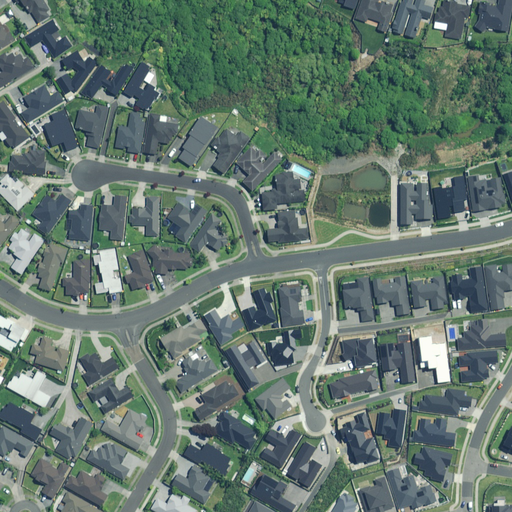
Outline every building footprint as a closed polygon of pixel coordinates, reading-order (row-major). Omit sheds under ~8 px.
[(14,0),(17,4),(22,1),(30,14),(32,12),(38,24),(50,17),(47,13),(50,11),(43,0),(14,0)] [(357,0),(341,0),(345,1),(344,6),(355,10),(357,0)] [(362,0),(356,19),(367,23),(369,18),(381,22),(379,30),(387,32),(393,13),(391,13),(394,3),(385,0),(383,0),(382,4),(379,3),(379,0),(362,0)] [(422,0),(417,0),(417,1),(415,5),(413,4),(413,0),(402,0),(393,31),(403,35),(410,13),(413,14),(406,35),(416,38),(422,17),(430,20),(434,8),(424,5),(426,1),(422,0)] [(484,33),(487,28),(489,28),(508,31),(511,0),(500,0),(499,7),(480,4),(479,12),(482,13),(480,21),(476,26),(484,33)] [(457,3),(444,1),(443,6),(440,5),(437,23),(448,24),(446,37),(462,40),(465,18),(469,19),(471,7),(457,4),(457,3)] [(60,31),(53,20),(25,38),(32,48),(44,41),(55,59),(73,48),(66,37),(57,43),(52,36),(60,31)] [(0,50),(15,41),(10,33),(7,35),(2,27),(0,28),(0,50)] [(79,72),(74,80),(71,81),(67,74),(61,78),(57,79),(67,96),(75,92),(77,93),(97,63),(89,58),(85,64),(78,52),(62,61),(68,72),(74,69),(79,72)] [(15,57),(13,53),(7,57),(5,53),(0,56),(0,63),(2,66),(0,67),(4,72),(0,74),(0,88),(34,68),(28,58),(24,61),(20,54),(15,57)] [(151,68),(143,63),(124,92),(133,98),(134,96),(140,99),(136,105),(147,112),(155,98),(157,99),(160,94),(155,91),(156,88),(151,84),(156,76),(149,72),(151,68)] [(107,79),(111,73),(102,66),(83,92),(92,99),(103,84),(108,87),(106,90),(117,96),(133,68),(125,64),(114,83),(107,79)] [(51,96),(45,85),(24,98),(30,108),(22,113),(29,124),(64,102),(58,92),(51,96)] [(16,120),(4,102),(0,104),(0,117),(0,118),(0,131),(3,135),(4,134),(7,138),(5,140),(10,147),(15,148),(30,138),(21,126),(20,127),(15,120),(16,120)] [(109,108),(98,105),(96,114),(80,110),(76,128),(88,131),(87,135),(89,136),(87,146),(99,149),(109,108)] [(78,147),(65,110),(51,115),(53,122),(45,125),(53,147),(64,143),(67,151),(78,147)] [(145,122),(143,122),(144,116),(140,115),(140,113),(131,111),(131,116),(129,116),(127,127),(119,126),(116,148),(126,150),(127,147),(129,147),(128,152),(140,154),(145,122)] [(161,116),(151,114),(145,153),(157,155),(159,142),(171,144),(172,135),(176,135),(178,125),(160,122),(161,116)] [(218,128),(201,118),(184,148),(186,149),(179,159),(192,167),(205,145),(206,146),(211,138),(212,138),(218,128)] [(272,118),(264,124),(289,154),(296,148),(272,118)] [(238,137),(227,130),(214,148),(221,154),(218,158),(219,159),(214,166),(225,174),(250,138),(241,132),(238,137)] [(267,157),(254,144),(236,163),(250,175),(243,182),(253,191),(285,158),(277,150),(263,165),(261,163),(267,157)] [(44,162),(45,151),(31,150),(30,155),(25,154),(24,157),(13,156),(12,162),(11,162),(10,172),(45,175),(46,162),(44,162)] [(295,180),(294,171),(283,173),(283,174),(276,175),(278,189),(273,189),(273,192),(263,193),(265,210),(278,209),(277,204),(306,201),(304,190),(302,190),(301,179),(295,180)] [(13,180),(8,175),(1,182),(3,184),(0,186),(0,192),(18,211),(34,195),(16,177),(13,180)] [(442,186),(434,187),(439,218),(451,216),(449,205),(454,205),(455,211),(465,210),(464,199),(467,199),(464,175),(455,176),(456,186),(442,188),(442,186)] [(468,176),(473,211),(490,209),(490,208),(502,206),(502,204),(506,204),(504,193),(503,194),(501,177),(480,180),(479,175),(468,176)] [(433,218),(433,204),(429,204),(429,200),(427,200),(427,182),(418,182),(417,191),(413,191),(413,183),(401,182),(401,223),(413,223),(413,213),(416,213),(416,218),(433,218)] [(72,201),(62,195),(57,202),(47,195),(34,215),(44,222),(38,230),(49,236),(72,201)] [(127,197),(116,196),(115,206),(102,205),(100,230),(112,231),(111,239),(123,241),(127,197)] [(158,236),(159,198),(148,198),(148,209),(133,208),(132,226),(147,226),(147,236),(158,236)] [(192,213),(179,204),(168,219),(182,229),(176,236),(186,243),(208,212),(197,204),(192,213)] [(93,206),(82,205),(81,212),(70,211),(69,220),(73,220),(72,228),(71,228),(70,240),(90,241),(93,206)] [(296,219),(295,211),(279,213),(280,229),(268,230),(269,242),(278,241),(279,243),(309,240),(307,229),(299,229),(298,218),(296,219)] [(0,215),(1,214),(0,213),(0,245),(19,222),(12,216),(5,225),(0,220),(0,215)] [(222,222),(212,215),(190,246),(200,253),(207,243),(219,251),(222,246),(224,247),(228,241),(226,240),(227,238),(216,230),(222,222)] [(14,254),(18,257),(12,268),(22,274),(44,240),(35,234),(29,242),(26,240),(29,234),(22,229),(18,235),(15,233),(10,240),(13,242),(9,248),(15,252),(14,254)] [(68,249),(52,244),(50,250),(46,249),(44,257),(45,257),(43,263),(41,263),(38,272),(40,272),(39,277),(43,278),(40,288),(51,292),(61,262),(64,263),(68,249)] [(153,268),(155,268),(155,273),(168,274),(168,270),(177,270),(177,269),(188,270),(188,267),(193,267),(193,254),(175,253),(175,251),(165,250),(165,253),(163,253),(154,245),(147,252),(154,259),(153,268)] [(119,269),(115,249),(98,251),(99,255),(94,256),(95,265),(100,265),(101,273),(102,273),(104,283),(95,284),(97,294),(110,292),(110,294),(123,292),(120,279),(114,280),(113,270),(119,269)] [(154,282),(144,251),(129,256),(135,273),(126,276),(129,283),(130,283),(133,291),(145,287),(145,285),(154,282)] [(89,294),(90,262),(75,262),(74,279),(64,278),(64,286),(66,286),(66,295),(79,296),(79,294),(89,294)] [(497,265),(486,266),(492,310),(505,308),(503,297),(505,297),(504,290),(511,289),(511,263),(503,265),(503,271),(498,272),(497,265)] [(471,312),(488,310),(482,266),(470,268),(472,278),(463,279),(462,274),(452,275),(453,281),(451,281),(453,293),(455,292),(456,299),(466,298),(465,296),(469,295),(471,312)] [(422,274),(412,276),(413,281),(411,281),(414,307),(426,305),(425,299),(431,298),(432,309),(444,308),(443,302),(447,301),(443,276),(433,277),(434,283),(423,284),(422,274)] [(381,278),(373,279),(375,297),(377,296),(378,303),(392,301),(392,305),(396,305),(397,314),(410,313),(405,276),(395,277),(396,282),(382,284),(381,278)] [(344,290),(343,290),(346,308),(357,306),(358,310),(361,310),(362,321),(374,319),(368,277),(358,278),(358,282),(343,284),(344,290)] [(280,307),(283,326),(305,323),(303,310),(299,310),(298,302),(300,302),(299,297),(302,297),(300,286),(288,288),(288,286),(279,288),(282,307),(280,307)] [(243,310),(250,330),(277,320),(270,303),(273,301),(270,292),(266,293),(264,287),(253,291),(260,309),(256,311),(254,306),(243,310)] [(219,342),(244,326),(239,317),(233,321),(229,314),(221,319),(215,309),(205,315),(211,325),(209,326),(219,342)] [(16,348),(18,343),(19,344),(22,340),(24,341),(29,331),(8,319),(8,320),(0,315),(0,326),(4,329),(5,327),(13,332),(9,339),(0,333),(0,345),(11,352),(14,347),(16,348)] [(458,338),(459,350),(486,348),(486,347),(507,345),(506,333),(491,335),(490,326),(488,326),(488,319),(478,320),(479,325),(471,326),(472,331),(464,331),(465,337),(458,338)] [(207,331),(200,320),(190,327),(188,324),(182,327),(182,326),(161,339),(169,353),(165,356),(169,362),(183,354),(182,352),(201,340),(199,336),(207,331)] [(275,360),(276,365),(294,363),(292,350),(296,350),(295,339),(302,338),(301,329),(284,332),(286,343),(276,344),(276,341),(267,343),(269,355),(273,355),(273,360),(275,360)] [(439,382),(450,381),(446,343),(433,344),(432,336),(418,338),(419,345),(421,345),(422,354),(420,354),(422,367),(430,366),(430,368),(437,367),(439,382)] [(53,340),(43,337),(40,347),(33,345),(31,354),(38,356),(36,363),(63,371),(69,352),(51,346),(53,340)] [(368,363),(376,362),(373,338),(361,339),(360,338),(343,340),(344,353),(342,354),(346,361),(349,359),(355,358),(357,367),(368,365),(368,363)] [(266,361),(253,341),(246,346),(244,344),(238,348),(235,345),(226,350),(250,388),(259,383),(250,368),(257,363),(258,365),(266,361)] [(415,381),(410,342),(397,344),(398,351),(395,351),(394,343),(380,344),(383,370),(397,368),(397,367),(400,367),(403,383),(415,381)] [(461,366),(463,381),(484,380),(484,378),(489,377),(489,369),(487,369),(487,364),(498,363),(497,351),(467,353),(467,355),(460,356),(460,366),(461,366)] [(102,364),(96,354),(90,357),(88,355),(81,359),(89,372),(84,375),(90,386),(119,369),(113,358),(102,364)] [(193,362),(190,357),(181,363),(189,374),(176,383),(183,393),(218,371),(211,361),(206,364),(204,360),(200,363),(198,359),(193,362)] [(376,369),(339,379),(340,381),(330,384),(334,398),(340,396),(340,397),(351,395),(351,394),(367,389),(368,391),(379,388),(376,378),(378,378),(376,369)] [(19,378),(15,376),(8,387),(45,408),(51,397),(39,390),(47,376),(38,371),(34,380),(22,374),(19,378)] [(283,378),(255,399),(264,410),(266,408),(275,419),(292,406),(287,399),(283,402),(281,400),(282,398),(280,396),(291,388),(283,378)] [(119,392),(112,379),(89,393),(95,403),(107,396),(111,401),(101,407),(106,415),(135,397),(128,387),(119,392)] [(229,387),(226,381),(202,396),(207,404),(195,411),(201,421),(217,411),(216,410),(239,396),(233,385),(229,387)] [(420,401),(419,410),(458,415),(460,405),(471,407),(472,397),(465,396),(465,391),(448,388),(447,397),(426,394),(425,401),(420,401)] [(20,409),(8,403),(0,417),(22,429),(21,432),(37,441),(42,430),(31,424),(35,416),(21,408),(20,409)] [(229,406),(226,410),(232,415),(235,411),(229,406)] [(389,446),(401,447),(406,410),(394,408),(393,419),(389,418),(390,414),(380,412),(377,433),(385,434),(384,438),(390,439),(389,446)] [(143,431),(147,423),(145,423),(148,419),(130,409),(120,428),(107,420),(102,430),(138,450),(144,440),(136,435),(135,434),(137,433),(139,433),(141,430),(143,431)] [(236,420),(224,412),(219,420),(222,422),(214,432),(233,445),(236,441),(249,451),(256,441),(253,438),(256,434),(236,420)] [(370,430),(365,412),(357,414),(360,423),(356,424),(355,420),(346,423),(347,427),(340,429),(343,438),(348,436),(354,456),(355,456),(357,463),(366,460),(367,463),(380,459),(373,438),(366,440),(363,432),(370,430)] [(93,424),(81,418),(74,431),(57,422),(50,435),(62,441),(56,452),(70,459),(72,456),(76,458),(93,424)] [(414,430),(413,441),(454,446),(456,433),(446,432),(447,426),(446,426),(447,420),(437,418),(436,424),(431,423),(431,420),(421,418),(420,431),(414,430)] [(34,444),(3,427),(0,433),(0,455),(4,458),(8,451),(12,453),(15,448),(22,452),(21,454),(27,458),(34,444)] [(511,429),(502,448),(511,452),(511,450),(511,429)] [(262,456),(281,468),(295,444),(296,444),(302,435),(292,430),(287,439),(283,437),(284,436),(277,432),(276,433),(271,430),(266,439),(277,445),(274,452),(267,448),(262,456)] [(316,448),(306,442),(287,473),(298,480),(297,480),(309,488),(322,465),(312,459),(309,464),(307,463),(316,448)] [(104,445),(105,447),(104,449),(101,447),(98,453),(93,450),(88,460),(124,481),(130,470),(120,464),(127,452),(114,444),(113,448),(111,443),(104,445)] [(231,459),(207,444),(202,452),(191,445),(185,455),(200,465),(202,461),(224,476),(230,466),(227,465),(231,459)] [(453,454),(424,447),(422,454),(417,453),(414,463),(421,464),(420,469),(426,471),(425,475),(432,477),(431,479),(443,482),(447,470),(444,469),(446,465),(449,466),(453,454)] [(53,467),(54,466),(41,459),(31,477),(45,485),(41,493),(54,499),(64,479),(64,478),(70,467),(62,463),(59,469),(58,470),(53,467)] [(203,470),(194,465),(186,478),(179,474),(172,485),(205,504),(210,495),(202,490),(210,478),(201,473),(203,470)] [(399,468),(388,471),(399,509),(412,505),(414,509),(437,502),(432,485),(418,489),(413,476),(402,479),(399,468)] [(93,478),(82,471),(77,480),(72,476),(66,486),(102,507),(108,496),(100,492),(103,486),(102,485),(106,479),(96,473),(93,478)] [(279,483),(265,474),(258,486),(256,485),(251,493),(282,511),(292,511),(296,506),(280,497),(287,485),(280,481),(279,483)] [(377,484),(360,490),(367,511),(384,511),(395,507),(385,477),(376,480),(377,484)] [(101,511),(69,491),(63,501),(67,503),(61,511),(101,511)] [(354,511),(357,509),(355,508),(358,504),(353,501),(354,498),(347,494),(345,497),(342,495),(338,501),(339,502),(332,511),(354,511)] [(167,504),(155,497),(149,508),(155,511),(196,511),(197,511),(187,505),(190,500),(184,496),(181,500),(173,495),(167,504)] [(495,505),(490,505),(489,511),(511,511),(511,505),(505,505),(505,500),(498,500),(498,504),(495,504),(495,505)] [(273,511),(256,501),(249,511),(273,511)]
